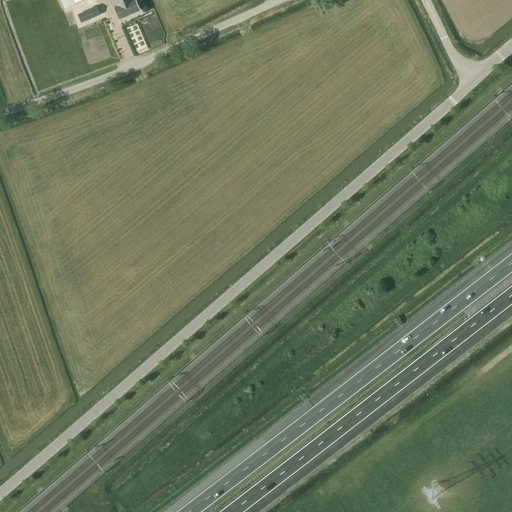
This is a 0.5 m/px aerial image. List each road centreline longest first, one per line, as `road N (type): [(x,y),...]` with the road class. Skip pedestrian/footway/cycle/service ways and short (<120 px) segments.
road 1 (unclassified): [(0,494),(470,84)]
road 2 (motorway): [(511,263),(189,511)]
road 3 (motorway): [(232,511),(511,295)]
road 4 (unclassified): [(0,112),(143,66),(283,0)]
